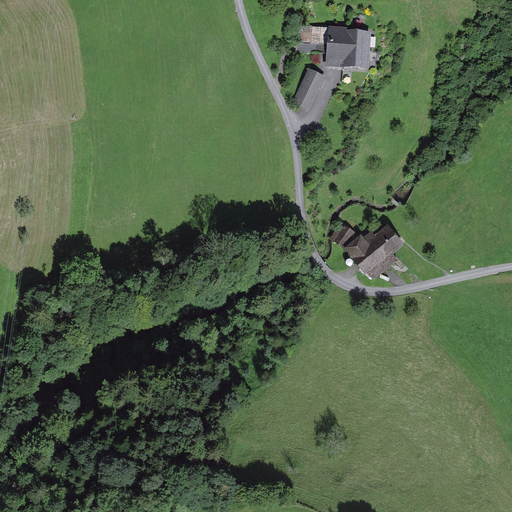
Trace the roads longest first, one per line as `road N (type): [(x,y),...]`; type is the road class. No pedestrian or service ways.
road 1 (residential): [(238,0),(293,133),(308,246)]
road 2 (unclassified): [(308,246),(330,276),(376,291),(511,267)]
